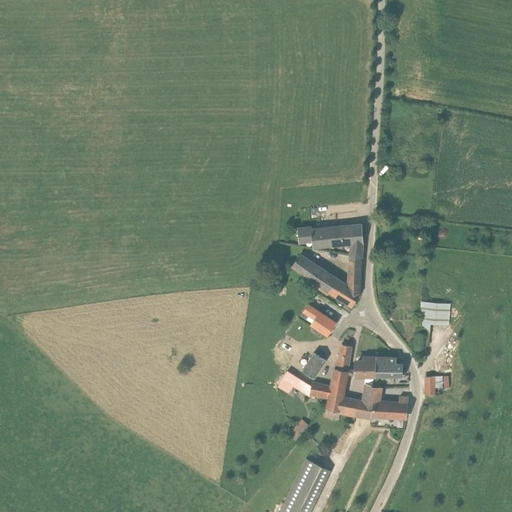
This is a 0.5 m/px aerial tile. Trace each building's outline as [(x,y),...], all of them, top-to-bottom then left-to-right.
[(360,257),(361,257),(362,256),(364,240),(363,232),(362,224),(328,228),(328,238),(329,245),(354,242),(353,252),(360,257)] [(328,228),(311,230),(311,226),(297,227),(298,240),(312,239),(312,246),(322,245),(329,244),(329,245),(328,238),(328,228)] [(359,294),(361,267),(360,266),(355,266),(351,265),(350,274),(349,280),(349,286),(347,285),(336,278),(299,254),(291,266),(308,277),(306,280),(327,293),(329,290),(351,306),(360,294),(359,294)] [(417,351),(425,352),(425,347),(427,347),(430,322),(448,324),(449,304),(423,301),(417,351)] [(336,322),(327,317),(308,304),(300,315),(306,320),(310,315),(315,319),(312,324),(327,335),(336,322)] [(347,370),(349,356),(351,347),(342,345),(339,362),(336,361),(335,367),(334,367),(334,368),(349,371),(349,370),(347,370)] [(313,377),(319,368),(325,360),(314,353),(309,361),(302,371),(313,377)] [(375,376),(376,357),(364,356),(364,363),(355,363),(355,377),(375,377),(375,376)] [(375,376),(392,376),(402,375),(402,363),(396,363),(396,357),(376,357),(375,376)] [(312,380),(311,385),(309,396),(328,399),(328,393),(345,396),(349,371),(334,368),(334,367),(333,367),(330,384),(312,380)] [(294,387),(299,378),(287,371),(278,386),(289,393),(293,386),(294,387)] [(435,395),(435,376),(426,376),(426,395),(435,395)] [(373,402),(374,385),(365,383),(362,399),(345,396),(328,393),(328,399),(326,408),(324,417),(338,420),(340,411),(355,414),(357,401),(373,402)] [(400,396),(400,401),(381,399),(383,387),(374,385),(373,402),(371,417),(372,414),(406,417),(407,412),(408,397),(400,396)] [(371,417),(373,402),(357,401),(355,414),(371,417)] [(295,427),(302,433),(304,431),(309,426),(302,419),(296,426),(295,427)] [(307,458),(314,461),(315,459),(316,456),(310,453),(307,458)] [(306,458),(280,511),(310,511),(331,470),(320,464),(314,461),(307,458),(306,458)] [(353,511),(362,502),(333,476),(325,486),(330,490),(325,496),(343,511),(353,511)]
